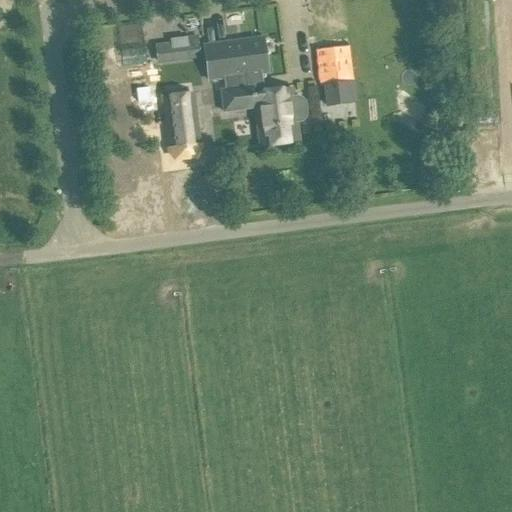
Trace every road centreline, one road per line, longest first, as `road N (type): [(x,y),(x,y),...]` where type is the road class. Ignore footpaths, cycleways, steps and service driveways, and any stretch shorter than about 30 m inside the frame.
road 1 (unclassified): [(178,240),(511,198)]
road 2 (track): [(178,240),(0,266)]
